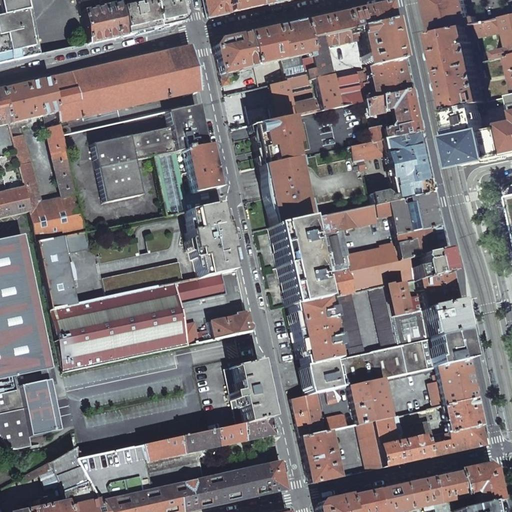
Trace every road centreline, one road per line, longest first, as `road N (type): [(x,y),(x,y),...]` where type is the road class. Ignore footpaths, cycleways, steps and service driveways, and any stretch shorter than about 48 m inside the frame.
road 1 (residential): [(295,494),(195,33)]
road 2 (residential): [(397,0),(500,451)]
road 3 (residential): [(295,494),(500,451)]
road 4 (residential): [(195,33),(0,77)]
road 5 (residential): [(511,329),(487,188),(511,173)]
road 6 (residential): [(348,0),(195,33)]
